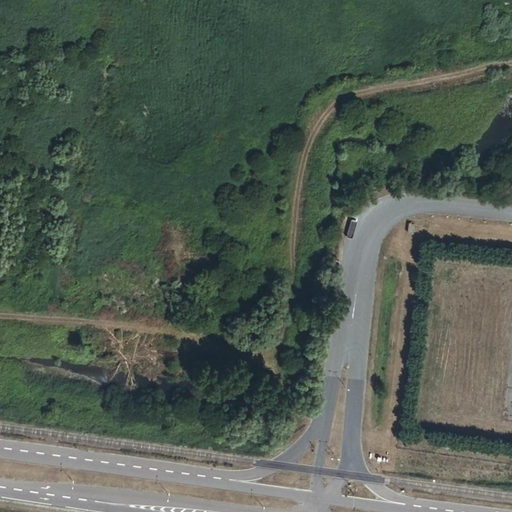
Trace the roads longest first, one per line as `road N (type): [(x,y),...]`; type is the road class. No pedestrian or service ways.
road 1 (track): [(511,64),(371,88),(330,112),(308,141),(299,174),(283,316),(252,352),(154,328),(0,312)]
road 2 (tertiary): [(222,485),(0,455)]
road 3 (unclassified): [(511,211),(420,202),(373,216),(360,241),(355,292)]
road 4 (unclassified): [(351,443),(355,292)]
road 5 (tertiary): [(0,490),(143,511)]
road 6 (unclassified): [(328,408),(285,458),(222,485)]
